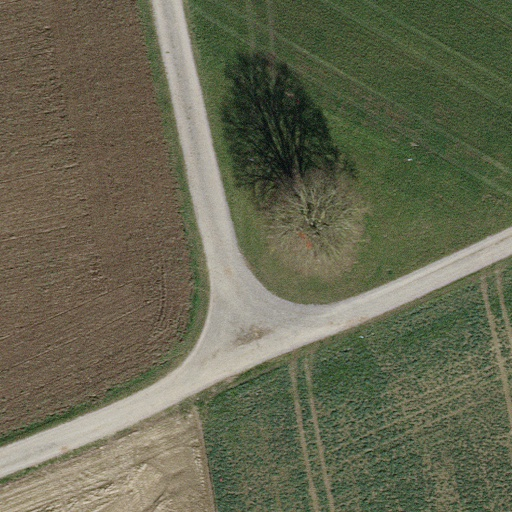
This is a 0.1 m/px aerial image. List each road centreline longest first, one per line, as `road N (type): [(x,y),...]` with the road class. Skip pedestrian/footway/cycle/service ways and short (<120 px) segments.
road 1 (track): [(167,0),(225,274),(252,357)]
road 2 (track): [(252,357),(511,242)]
road 3 (track): [(252,357),(0,462)]
